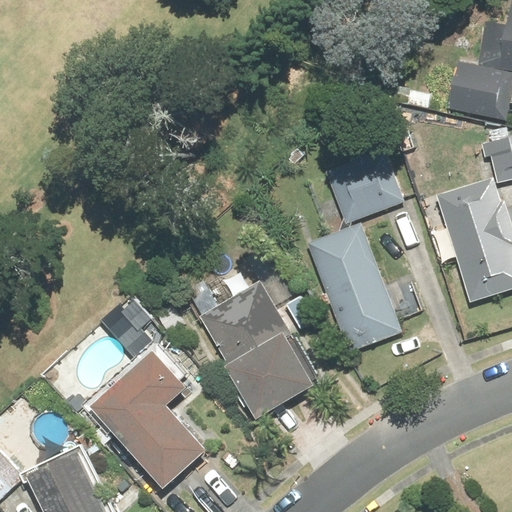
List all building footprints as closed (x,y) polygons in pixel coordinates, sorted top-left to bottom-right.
[(511,26),(492,23),(485,66),(511,70),(511,26)] [(511,72),(465,63),(456,109),(511,120),(511,72)] [(436,95),(402,88),(399,103),(433,110),(436,95)] [(511,139),(488,144),(491,158),(499,157),(504,183),(511,181),(511,139)] [(333,172),(352,224),(412,203),(393,151),(333,172)] [(501,179),(445,197),(478,303),(511,292),(511,202),(509,203),(501,179)] [(410,333),(369,224),(315,244),(356,353),(410,333)] [(268,281),(207,317),(268,421),(326,387),(297,336),(300,334),(268,281)] [(102,324),(134,357),(154,338),(144,328),(153,319),(135,301),(127,309),(123,304),(102,324)] [(155,352),(91,408),(165,490),(208,452),(168,407),(188,389),(155,352)] [(29,478),(3,452),(0,455),(0,493),(6,501),(29,478)] [(119,511),(92,454),(41,478),(56,511),(119,511)]
